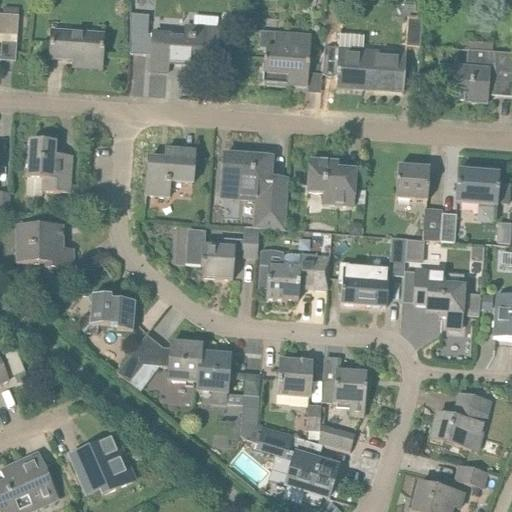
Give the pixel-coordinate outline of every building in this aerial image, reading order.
[(0,62),(16,63),(19,17),(19,9),(3,8),(2,16),(0,15),(0,62)] [(131,16),(129,56),(145,57),(148,17),(131,16)] [(417,49),(419,20),(407,19),(405,48),(417,49)] [(151,34),(149,73),(167,75),(168,64),(216,68),(219,29),(184,26),(183,38),(170,37),(170,35),(151,34)] [(103,34),(52,31),(50,61),(73,62),(73,68),(101,70),(103,34)] [(258,49),(264,49),(262,74),(288,76),(288,88),(307,89),(311,36),(274,34),(274,33),(259,33),(258,49)] [(326,47),(337,47),(337,38),(327,38),(326,47)] [(468,42),(467,55),(466,68),(437,66),(436,83),(453,84),(452,103),(488,106),(489,93),(496,94),(496,96),(511,98),(511,58),(492,57),(493,44),(468,42)] [(340,49),(337,88),(364,91),(364,88),(404,91),(406,54),(340,49)] [(40,193),(70,194),(72,157),(55,156),(55,143),(30,142),(27,180),(41,181),(40,193)] [(148,160),(145,196),(169,198),(170,185),(192,187),(195,153),(165,151),(164,161),(148,160)] [(273,159),(267,159),(225,155),(222,199),(256,202),(254,230),(285,232),(289,180),(271,179),(273,159)] [(353,210),(356,172),(337,171),(338,164),(310,162),(308,196),(322,197),(321,208),(353,210)] [(427,204),(430,170),(398,168),(395,201),(427,204)] [(500,175),(458,172),(455,206),(497,210),(500,175)] [(0,216),(8,217),(10,195),(0,194),(0,216)] [(440,243),(442,216),(442,211),(424,210),(422,242),(440,243)] [(456,217),(442,216),(440,243),(454,244),(456,217)] [(348,236),(360,236),(361,224),(349,223),(348,236)] [(73,269),(72,252),(62,252),(62,229),(17,230),(17,265),(46,265),(46,269),(73,269)] [(241,260),(257,261),(258,231),(243,230),(241,260)] [(340,305),(386,308),(389,278),(403,279),(406,241),(375,239),(373,272),(366,272),(366,268),(338,266),(337,284),(342,285),(340,305)] [(218,241),(218,248),(202,247),(200,266),(203,267),(202,279),(233,281),(235,250),(235,242),(218,241)] [(268,267),(266,300),(298,302),(299,288),(314,289),(316,256),(300,255),(300,256),(290,256),(288,256),(287,256),(286,257),(285,258),(284,259),(283,260),(283,261),(282,268),(268,267)] [(416,272),(414,307),(439,308),(439,318),(461,320),(463,287),(464,278),(444,276),(445,273),(416,272)] [(86,298),(87,285),(75,285),(75,298),(86,298)] [(466,318),(477,319),(478,296),(467,296),(466,318)] [(481,297),(480,312),(493,313),(493,297),(481,297)] [(511,297),(496,297),(493,339),(511,340),(511,297)] [(112,299),(92,298),(91,319),(83,318),(82,336),(100,336),(100,329),(118,329),(118,333),(134,334),(136,304),(111,303),(112,299)] [(168,383),(195,385),(197,385),(199,355),(200,355),(201,347),(171,345),(170,355),(163,354),(163,348),(146,337),(116,375),(129,385),(143,367),(169,369),(168,383)] [(210,407),(226,408),(227,396),(230,358),(200,355),(199,355),(197,385),(195,385),(195,395),(211,396),(210,407)] [(0,385),(10,381),(0,356),(0,385)] [(312,364),(280,361),(277,398),(309,401),(312,364)] [(7,366),(11,377),(22,373),(17,362),(7,366)] [(367,374),(335,373),(333,407),(349,408),(348,418),(364,419),(367,374)] [(459,396),(453,420),(437,416),(431,441),(472,451),(476,437),(481,438),(487,417),(490,404),(459,396)] [(246,442),(256,428),(259,398),(242,397),(242,407),(240,427),(240,438),(246,442)] [(305,433),(313,433),(319,433),(319,427),(320,414),(320,408),(307,407),(305,433)] [(355,437),(323,428),(319,427),(319,433),(318,445),(350,454),(354,441),(355,437)] [(328,500),(338,467),(296,455),(297,452),(289,449),(292,438),(256,428),(246,442),(259,446),(257,452),(258,453),(275,458),(268,482),(305,493),(302,504),(320,509),(323,498),(328,500)] [(69,459),(86,499),(99,493),(100,499),(136,483),(121,449),(114,452),(109,441),(69,459)] [(0,473),(5,484),(0,486),(0,511),(33,511),(58,501),(43,468),(42,468),(45,476),(34,480),(28,466),(16,471),(14,467),(0,473)] [(483,490),(487,474),(460,467),(456,482),(483,490)] [(460,511),(464,496),(419,485),(412,511),(448,511),(450,508),(460,511)]
